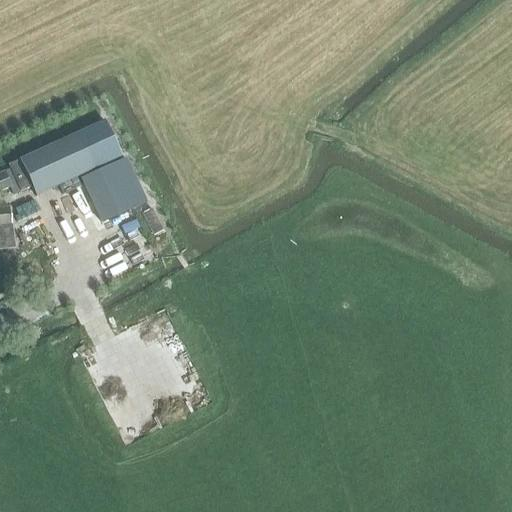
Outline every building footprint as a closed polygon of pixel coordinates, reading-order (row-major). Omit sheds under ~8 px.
[(76,133),(18,160),(18,161),(30,188),(35,196),(93,170),(76,133)] [(20,193),(30,188),(18,161),(7,166),(20,193)] [(96,221),(95,222),(97,225),(142,204),(122,161),(76,182),(78,185),(79,185),(86,199),(85,200),(88,207),(89,207),(96,221)] [(0,174),(0,192),(10,188),(3,173),(0,174)] [(11,226),(9,209),(0,210),(0,251),(14,250),(11,226)]
